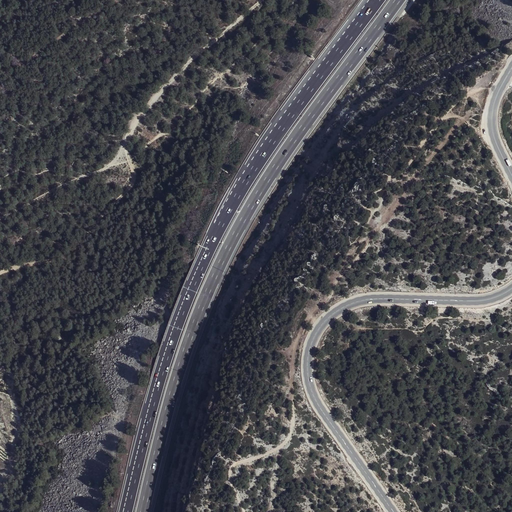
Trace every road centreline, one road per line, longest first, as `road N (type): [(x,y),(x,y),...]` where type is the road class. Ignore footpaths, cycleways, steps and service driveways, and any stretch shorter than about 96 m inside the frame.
road 1 (motorway): [(147,511),(220,263),(302,123),(395,0)]
road 2 (motorway): [(375,2),(259,158),(204,258),(132,511)]
road 3 (secondary): [(393,511),(311,391),(308,358),(317,330),(342,307),(371,298),(483,300),(511,290)]
road 4 (track): [(295,0),(209,85),(77,246),(0,273)]
